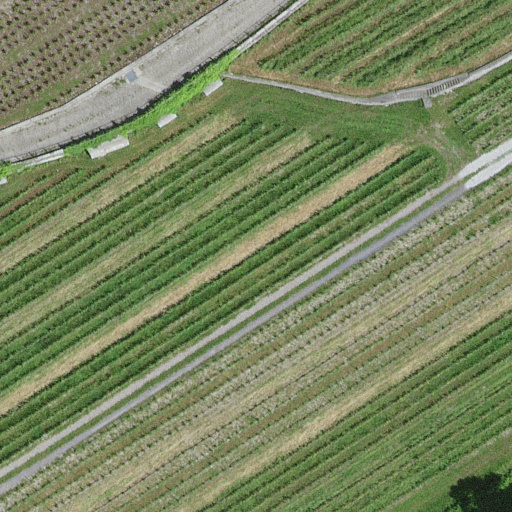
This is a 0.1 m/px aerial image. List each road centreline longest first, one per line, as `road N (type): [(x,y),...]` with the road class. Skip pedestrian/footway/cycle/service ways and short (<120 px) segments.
road 1 (track): [(0,481),(511,146)]
road 2 (track): [(0,145),(102,116),(263,0)]
